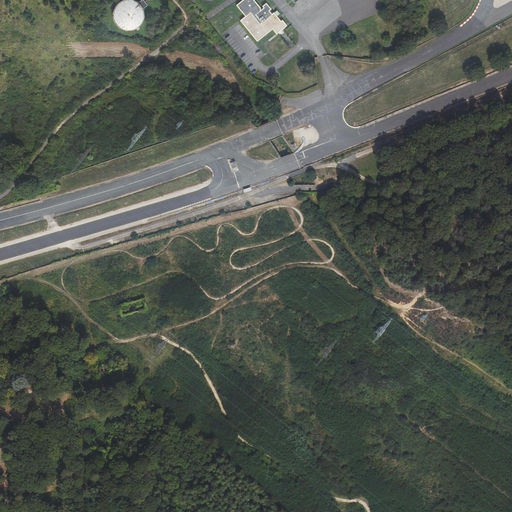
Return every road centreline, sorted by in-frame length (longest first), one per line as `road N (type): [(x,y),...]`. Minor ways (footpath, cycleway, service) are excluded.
road 1 (track): [(369,511),(362,499),(332,499),(238,435),(192,355),(157,335),(73,350)]
road 2 (unclassified): [(196,26),(68,121),(0,199)]
road 3 (track): [(362,177),(511,189)]
road 4 (track): [(511,122),(388,181)]
